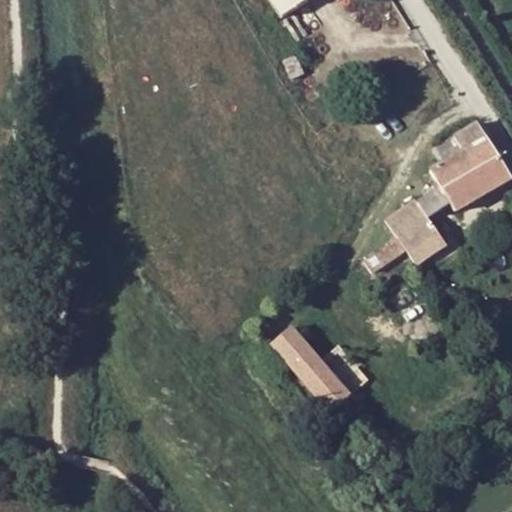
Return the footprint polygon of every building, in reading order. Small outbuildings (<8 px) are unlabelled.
[(267,0),(280,19),(311,0),(267,0)] [(291,81),(304,75),(295,56),(282,63),(291,81)] [(399,241),(365,263),(373,274),(407,251),(418,265),(446,249),(427,223),(445,211),(449,217),(511,182),(476,126),(454,141),(462,154),(429,174),(440,194),(418,207),(415,204),(385,222),(399,241)] [(347,401),(288,332),(273,347),(332,416),(347,401)] [(1,461),(0,460),(0,470),(0,471),(2,473),(4,474),(7,475),(9,474),(12,473),(14,472),(15,469),(16,467),(16,464),(15,462),(13,460),(11,458),(8,458),(5,458),(3,459),(1,461)]
